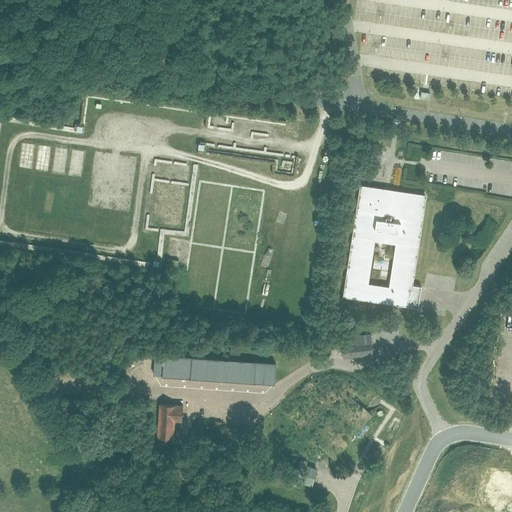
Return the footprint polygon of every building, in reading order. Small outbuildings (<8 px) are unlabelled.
[(420,98),(429,100),(430,93),(421,91),(420,98)] [(361,186),(344,295),(398,304),(397,305),(418,308),(421,286),(411,285),(425,196),(403,192),(402,194),(389,196),(382,195),(383,189),(361,186)] [(356,337),(347,338),(341,338),(343,357),(373,353),(371,333),(356,335),(356,337)] [(164,355),(164,356),(155,356),(154,374),(162,375),(162,376),(275,384),(276,363),(251,362),(251,361),(250,361),(244,361),(244,360),(243,360),(242,361),(235,360),(234,360),(227,360),(227,359),(226,359),(226,360),(220,359),(219,359),(218,359),(212,359),(212,358),(211,358),(211,359),(204,358),(204,357),(203,357),(203,358),(197,358),(197,357),(196,357),(196,358),(164,355)] [(372,415),(366,410),(350,397),(314,442),(335,459),(372,415)] [(160,404),(158,438),(173,439),(174,420),(182,421),(183,405),(160,404)] [(306,466),(307,462),(301,460),(293,486),(299,488),(301,482),(313,485),(317,470),(306,466)] [(273,478),(287,482),(290,472),(276,468),(273,478)]
